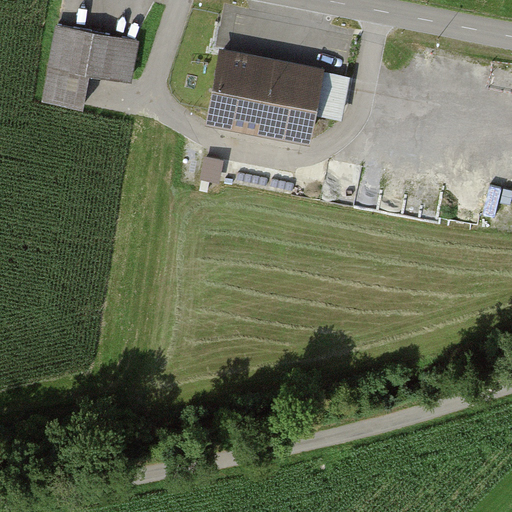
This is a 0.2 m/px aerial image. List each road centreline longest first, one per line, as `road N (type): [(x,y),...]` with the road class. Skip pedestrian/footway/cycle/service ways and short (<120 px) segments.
road 1 (unclassified): [(0,503),(308,441),(511,383)]
road 2 (tertiary): [(326,0),(511,36)]
